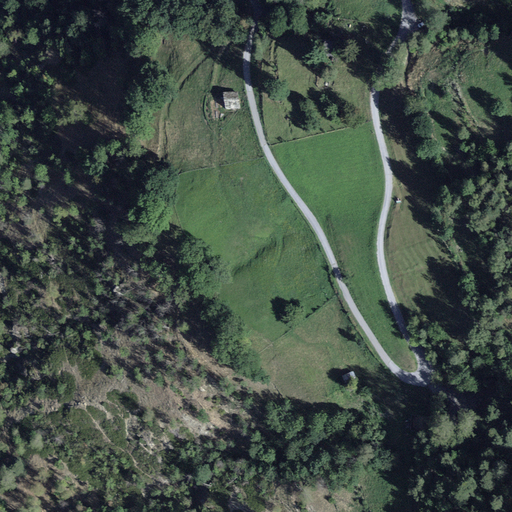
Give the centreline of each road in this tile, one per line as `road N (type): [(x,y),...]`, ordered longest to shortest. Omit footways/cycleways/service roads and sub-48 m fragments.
road 1 (residential): [(250,0),(247,83),(266,151),(322,235),(371,336),(409,378),(419,378),(426,364),(382,273),(389,184),(373,106),(380,72),(410,20),(405,0)]
road 2 (track): [(393,511),(393,475),(432,428),(437,403),(424,372)]
